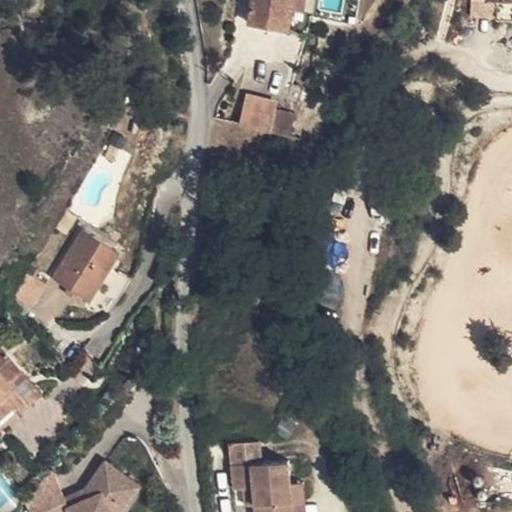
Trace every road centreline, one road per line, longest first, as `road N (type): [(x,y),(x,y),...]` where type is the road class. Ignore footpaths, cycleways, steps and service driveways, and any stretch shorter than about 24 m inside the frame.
road 1 (track): [(401,511),(343,353),(351,175),(375,87),(426,48),(461,45)]
road 2 (residential): [(180,0),(196,137),(170,305),(192,511)]
road 3 (unknown): [(189,511),(143,425),(131,421),(79,470),(59,470),(46,459),(41,432),(69,388)]
